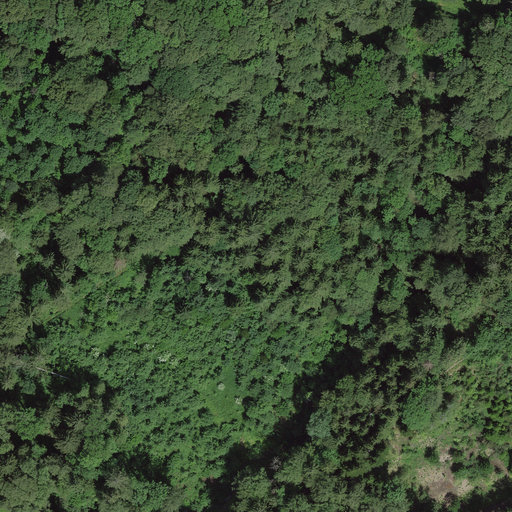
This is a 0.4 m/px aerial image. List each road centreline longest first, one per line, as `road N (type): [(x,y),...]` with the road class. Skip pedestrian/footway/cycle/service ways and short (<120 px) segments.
road 1 (track): [(180,233),(0,347)]
road 2 (track): [(492,0),(407,10),(366,36)]
